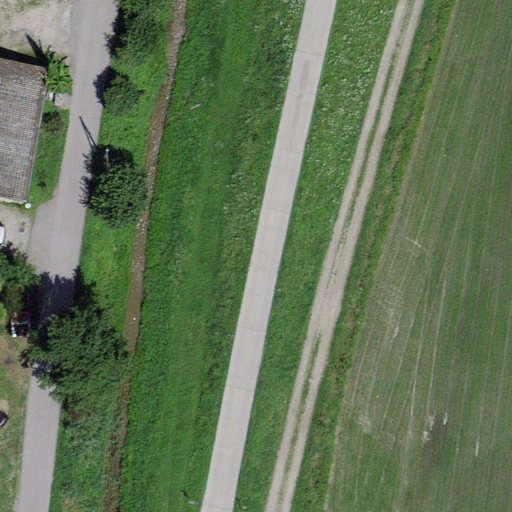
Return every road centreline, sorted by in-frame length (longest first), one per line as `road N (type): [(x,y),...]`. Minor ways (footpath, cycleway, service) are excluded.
road 1 (track): [(275,511),(330,272),(411,0)]
road 2 (unclassified): [(317,0),(216,511)]
road 3 (track): [(30,511),(105,0)]
road 4 (track): [(176,511),(176,437),(243,0)]
